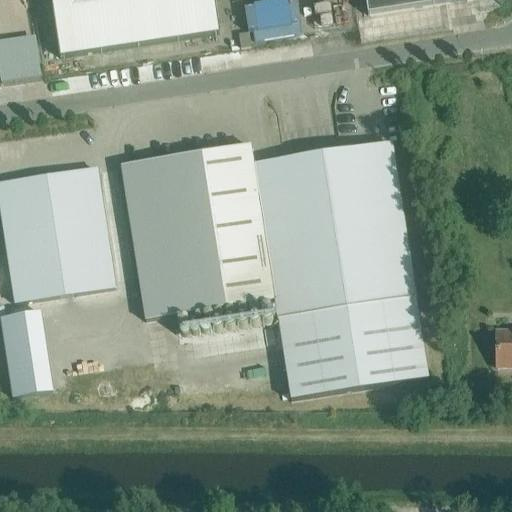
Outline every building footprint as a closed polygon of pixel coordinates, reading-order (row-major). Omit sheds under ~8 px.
[(54,0),(63,61),(225,37),(219,0),(54,0)] [(220,0),(225,23),(251,18),(247,0),(220,0)] [(365,0),(367,13),(450,0),(365,0)] [(241,51),(252,50),(249,36),(239,37),(241,51)] [(156,165),(122,171),(146,325),(180,319),(275,305),(278,325),(279,324),(291,405),(428,383),(416,303),(417,303),(393,150),(393,149),(342,156),(286,165),(254,170),(251,150),(156,165)] [(0,201),(16,308),(115,293),(97,174),(0,189),(0,201)] [(41,317),(1,322),(14,402),(53,395),(41,317)] [(497,371),(511,370),(511,334),(496,334),(497,371)]
